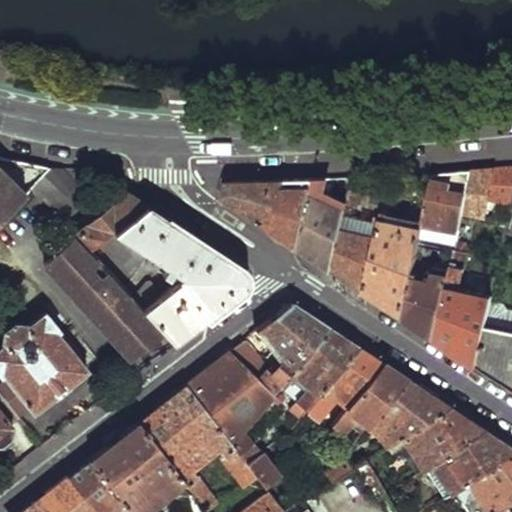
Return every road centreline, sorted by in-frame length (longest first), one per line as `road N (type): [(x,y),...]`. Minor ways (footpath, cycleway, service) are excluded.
road 1 (residential): [(0,506),(211,342),(288,271)]
road 2 (primary): [(511,118),(178,136)]
road 3 (residential): [(288,271),(511,416)]
road 4 (residential): [(150,135),(149,176),(159,191),(288,271)]
road 5 (residential): [(288,271),(189,188),(178,136)]
road 6 (primary): [(150,135),(0,113)]
